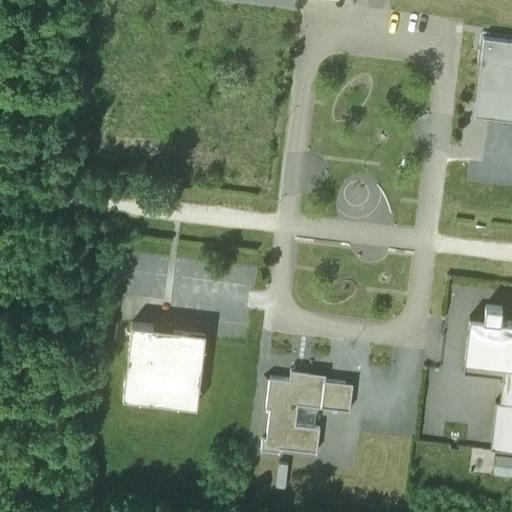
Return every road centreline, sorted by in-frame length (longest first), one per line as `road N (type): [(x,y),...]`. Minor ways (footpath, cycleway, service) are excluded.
road 1 (residential): [(374,31),(442,43),(428,247)]
road 2 (residential): [(280,226),(311,26),(374,31)]
road 3 (unknown): [(283,308),(116,293)]
